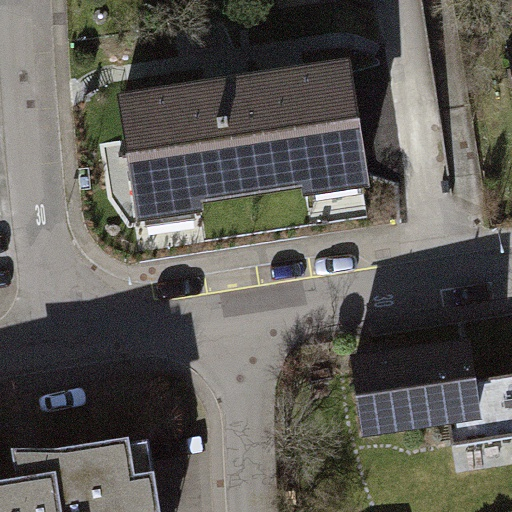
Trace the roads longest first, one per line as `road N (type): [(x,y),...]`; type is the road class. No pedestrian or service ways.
road 1 (residential): [(62,337),(35,172),(26,0)]
road 2 (residential): [(511,276),(232,319)]
road 3 (residential): [(232,319),(254,511)]
road 4 (residential): [(232,319),(62,337)]
